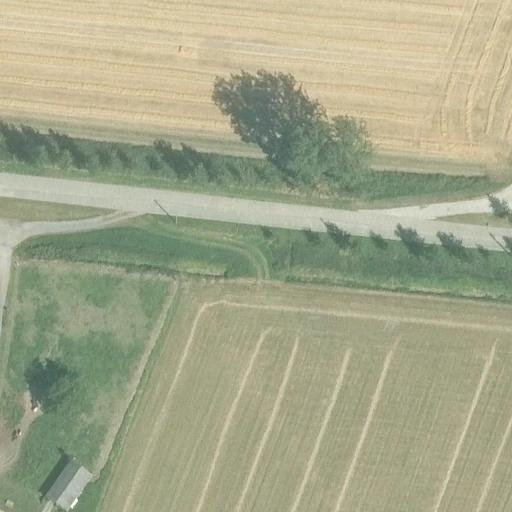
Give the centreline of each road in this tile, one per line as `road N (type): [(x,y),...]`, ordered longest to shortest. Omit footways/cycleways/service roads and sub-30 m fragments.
road 1 (tertiary): [(366,224),(0,184)]
road 2 (unclassified): [(511,201),(366,224)]
road 3 (tertiary): [(511,241),(366,224)]
